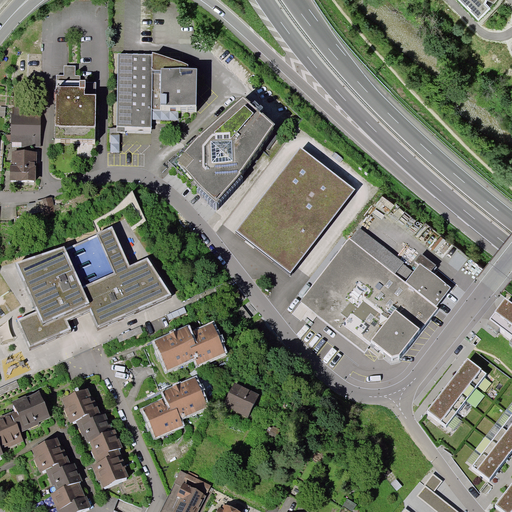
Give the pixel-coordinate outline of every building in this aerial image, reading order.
[(458,0),(478,21),(491,8),(490,8),(493,3),(494,4),(497,0),(458,0)] [(152,54),(118,54),(117,132),(125,132),(125,127),(151,127),(152,109),(160,109),(161,105),(197,105),(197,68),(188,68),(188,65),(182,62),(153,52),(152,54)] [(76,66),(64,65),(64,75),(57,75),(56,139),(95,139),(96,82),(86,82),(86,80),(81,80),(81,75),(76,75),(76,66)] [(251,101),(244,96),(207,128),(200,136),(199,135),(177,159),(186,168),(199,186),(216,202),(241,173),(240,172),(275,124),(263,113),(262,113),(260,111),(252,104),(250,102),(251,101)] [(255,101),(252,104),(260,111),(263,107),(255,101)] [(41,106),(12,106),(12,113),(11,113),(11,134),(5,134),(5,142),(12,142),(21,142),(21,147),(41,147),(41,106)] [(355,189),(301,147),(237,231),(290,273),(355,189)] [(37,150),(12,150),(12,165),(10,165),(10,180),(36,181),(36,166),(35,166),(35,161),(37,161),(37,150)] [(52,199),(27,204),(29,215),(54,211),(52,199)] [(130,265),(113,226),(96,232),(98,234),(66,248),(65,245),(16,261),(36,310),(17,318),(29,347),(72,329),(68,320),(90,310),(98,328),(171,294),(148,257),(130,265)] [(359,227),(350,238),(406,282),(413,272),(403,264),(404,263),(359,227)] [(350,238),(349,237),(300,301),(365,352),(372,341),(392,357),(399,355),(420,329),(421,330),(438,308),(437,306),(451,288),(431,271),(436,265),(421,253),(415,261),(419,264),(413,272),(406,282),(350,238)] [(511,302),(505,297),(495,311),(489,319),(490,320),(500,328),(511,336),(511,302)] [(252,318),(243,306),(237,311),(246,322),(252,318)] [(500,328),(490,320),(487,323),(497,331),(500,328)] [(187,326),(154,340),(167,370),(195,358),(198,364),(225,352),(212,323),(190,332),(187,326)] [(482,369),(468,358),(457,372),(476,387),(487,373),(481,369),(482,369)] [(447,384),(467,399),(476,387),(457,372),(447,384)] [(195,377),(162,391),(165,398),(143,408),(156,437),(184,425),(181,418),(208,407),(195,377)] [(0,394),(19,386),(17,381),(0,387),(0,394)] [(260,394),(235,381),(223,404),(248,417),(260,394)] [(437,397),(457,412),(467,399),(447,384),(437,397)] [(88,387),(61,399),(65,407),(64,408),(70,423),(76,420),(83,436),(85,436),(87,442),(90,441),(113,431),(112,430),(105,413),(102,415),(93,396),(92,397),(88,387)] [(0,446),(1,449),(8,446),(8,447),(24,441),(20,432),(39,424),(39,422),(51,417),(39,391),(27,397),(26,395),(12,401),(16,410),(0,416),(0,446)] [(446,425),(457,412),(437,397),(427,410),(446,425)] [(502,427),(511,434),(511,414),(502,427)] [(510,453),(511,449),(511,434),(502,427),(492,440),(510,453)] [(123,447),(115,429),(112,430),(113,431),(90,441),(93,449),(91,449),(97,463),(91,465),(98,481),(100,480),(103,487),(129,476),(125,466),(126,466),(119,448),(123,447)] [(33,457),(40,472),(45,469),(59,463),(61,468),(70,464),(64,449),(62,450),(57,438),(31,448),(35,457),(33,457)] [(500,466),(510,453),(492,440),(482,453),(500,466)] [(490,479),(500,466),(482,453),(472,466),(477,470),(477,469),(490,479)] [(59,463),(45,469),(53,486),(55,486),(57,491),(50,493),(58,511),(78,511),(91,507),(87,496),(85,496),(79,482),(82,481),(74,462),(70,464),(61,468),(59,463)] [(187,474),(181,470),(174,483),(181,487),(184,482),(185,479),(184,479),(187,474)] [(188,474),(187,474),(184,479),(185,479),(184,482),(191,486),(190,486),(207,494),(211,485),(197,478),(198,476),(189,471),(188,474)] [(443,481),(433,473),(424,484),(426,485),(434,492),(443,481)] [(191,486),(184,482),(181,487),(177,496),(180,497),(172,511),(198,511),(207,494),(190,486),(191,486)] [(459,511),(434,492),(426,485),(417,496),(436,511),(459,511)] [(511,511),(511,496),(505,492),(495,505),(504,511),(511,511)]
